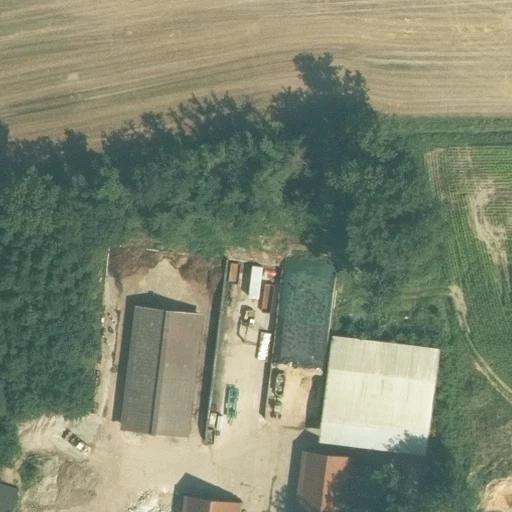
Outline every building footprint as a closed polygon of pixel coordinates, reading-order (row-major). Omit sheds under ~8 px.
[(203,322),(134,313),(117,439),(186,448),(203,322)] [(445,337),(331,325),(319,437),(433,449),(445,337)] [(276,327),(266,402),(294,398),(296,410),(266,415),(304,420),(302,410),(304,410),(305,404),(302,381),(304,366),(279,363),(279,361),(281,345),(291,346),(304,344),(317,346),(318,341),(304,339),(298,340),(285,339),(286,328),(276,327)] [(374,511),(381,468),(298,457),(290,511),(374,511)] [(0,485),(0,507),(8,510),(14,489),(0,485)] [(244,511),(247,493),(182,485),(179,511),(244,511)]
